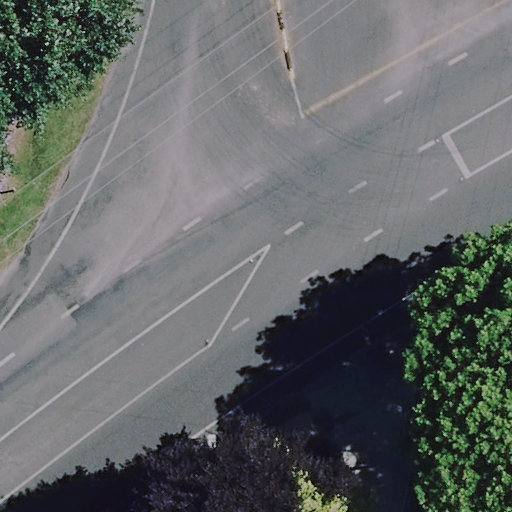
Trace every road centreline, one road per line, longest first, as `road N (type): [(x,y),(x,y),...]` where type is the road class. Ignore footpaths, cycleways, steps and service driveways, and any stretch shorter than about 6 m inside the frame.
road 1 (tertiary): [(353,184),(0,477)]
road 2 (unclassified): [(353,184),(303,96),(285,0)]
road 3 (tertiary): [(511,91),(353,184)]
